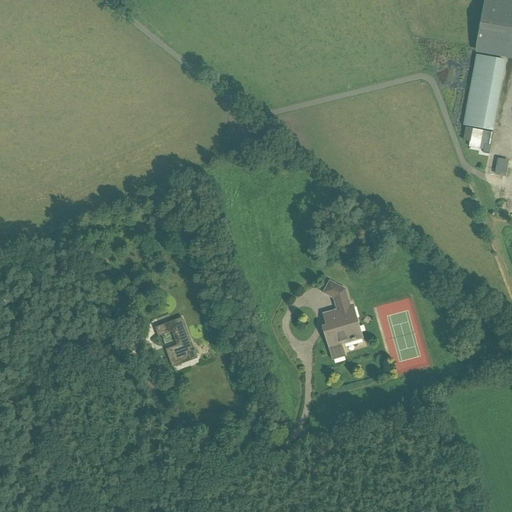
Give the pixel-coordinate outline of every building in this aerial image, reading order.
[(511,52),(511,0),(487,0),(479,47),(508,52),(511,52)] [(479,47),(467,126),(494,130),(508,52),(479,47)] [(472,129),(470,143),(489,146),(489,152),(494,153),(497,133),(472,129)] [(330,281),(322,293),(334,299),(337,310),(324,313),(329,330),(325,331),(334,359),(345,355),(342,344),(363,337),(359,323),(357,324),(352,305),(351,305),(346,289),(330,281)] [(114,328),(107,331),(110,339),(125,333),(119,318),(112,321),(114,328)] [(182,318),(156,328),(159,336),(173,330),(179,345),(167,349),(174,365),(197,356),(182,318)] [(198,360),(184,367),(186,371),(200,365),(198,360)]
